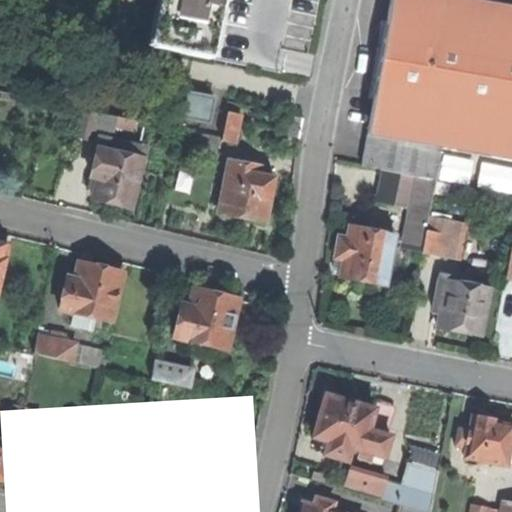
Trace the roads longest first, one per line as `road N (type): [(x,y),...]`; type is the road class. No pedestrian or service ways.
road 1 (residential): [(0,211),(302,284)]
road 2 (residential): [(347,0),(302,284)]
road 3 (residential): [(295,342),(511,383)]
road 4 (residential): [(295,342),(261,511)]
